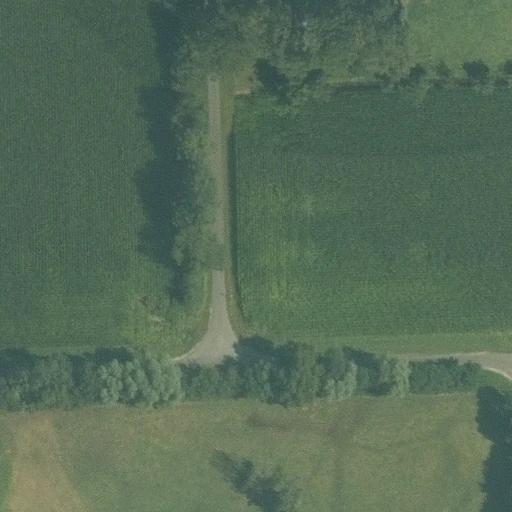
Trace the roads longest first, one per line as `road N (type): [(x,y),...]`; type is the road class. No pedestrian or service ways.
road 1 (unclassified): [(216,356),(209,0)]
road 2 (unclassified): [(216,356),(511,348)]
road 3 (unclassified): [(0,363),(216,356)]
